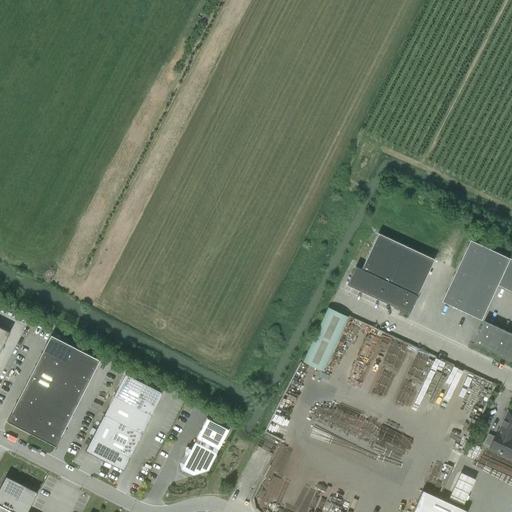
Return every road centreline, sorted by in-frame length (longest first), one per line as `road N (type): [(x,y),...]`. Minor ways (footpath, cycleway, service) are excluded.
road 1 (unclassified): [(341,297),(511,377)]
road 2 (unclassified): [(144,511),(0,437)]
